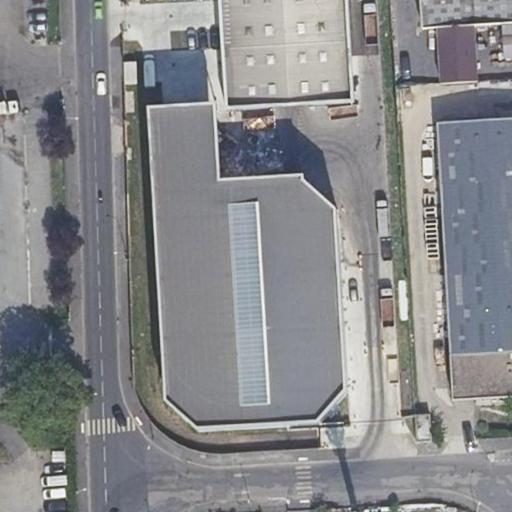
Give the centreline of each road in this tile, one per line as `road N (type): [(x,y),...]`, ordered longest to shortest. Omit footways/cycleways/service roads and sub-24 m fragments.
road 1 (unclassified): [(107,488),(90,0)]
road 2 (unclassified): [(107,488),(511,474)]
